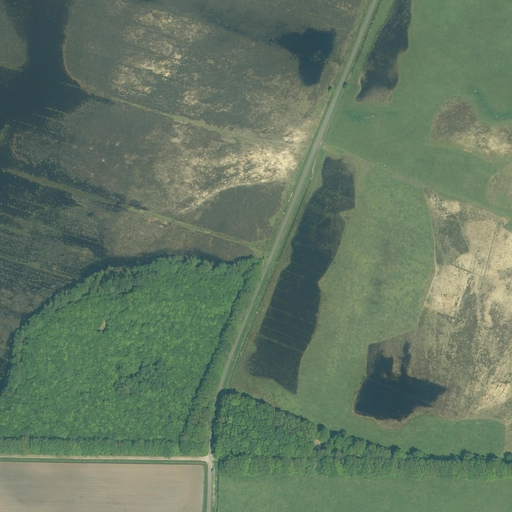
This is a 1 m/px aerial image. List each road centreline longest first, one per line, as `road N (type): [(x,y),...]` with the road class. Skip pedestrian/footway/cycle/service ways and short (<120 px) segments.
road 1 (unclassified): [(208,511),(218,390),(375,0)]
road 2 (track): [(511,464),(0,456)]
